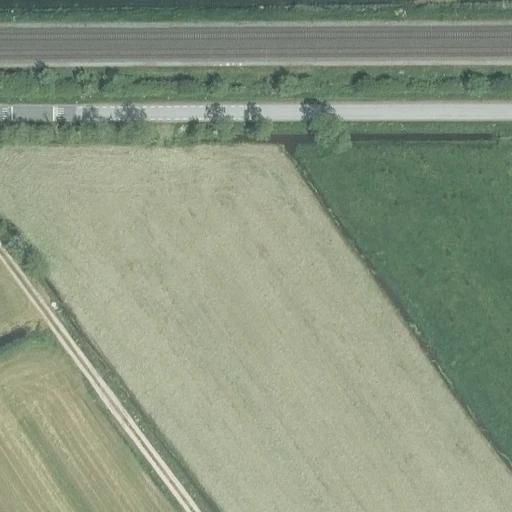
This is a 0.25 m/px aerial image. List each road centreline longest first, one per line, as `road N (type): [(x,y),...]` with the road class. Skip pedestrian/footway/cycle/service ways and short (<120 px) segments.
road 1 (tertiary): [(511,113),(0,116)]
road 2 (track): [(0,255),(194,511)]
